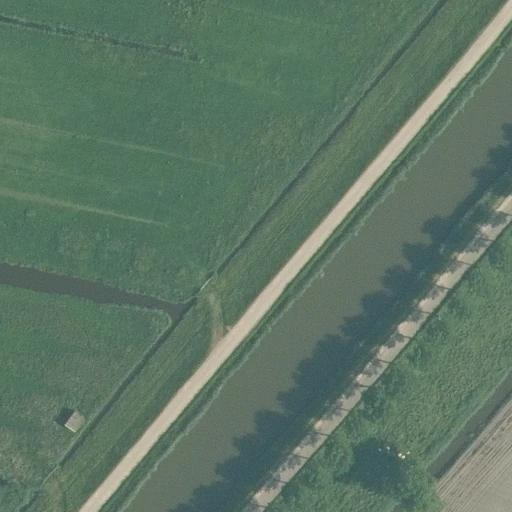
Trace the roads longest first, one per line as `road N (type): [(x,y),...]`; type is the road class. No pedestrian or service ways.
road 1 (track): [(87,511),(511,0)]
road 2 (unclassified): [(242,511),(511,196)]
